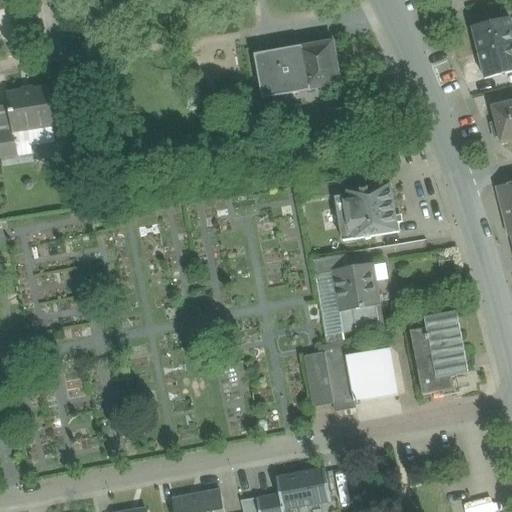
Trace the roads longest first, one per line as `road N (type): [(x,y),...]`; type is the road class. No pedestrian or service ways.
road 1 (residential): [(0,501),(511,404)]
road 2 (secondary): [(381,0),(459,182)]
road 3 (secondary): [(459,182),(511,356)]
